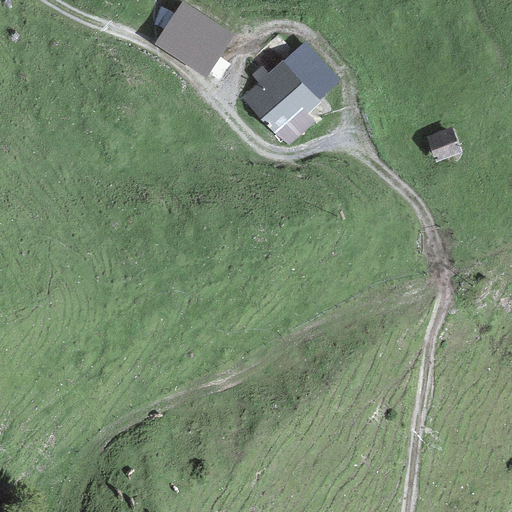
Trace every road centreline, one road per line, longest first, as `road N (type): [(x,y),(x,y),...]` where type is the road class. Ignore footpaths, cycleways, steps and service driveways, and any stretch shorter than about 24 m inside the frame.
road 1 (track): [(413,511),(438,286),(415,209),(361,157)]
road 2 (track): [(361,157),(325,142),(279,157),(238,130),(171,59),(51,0)]
